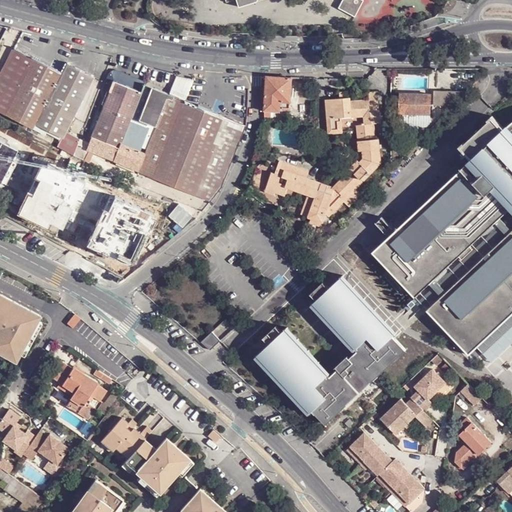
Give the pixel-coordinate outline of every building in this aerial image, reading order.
[(364,0),(363,0),(347,0),(343,0),(339,7),(355,16),(364,0)] [(62,71),(14,50),(0,77),(0,111),(34,128),(36,124),(64,137),(67,131),(96,76),(68,62),(62,71)] [(281,76),(267,76),(265,110),(281,111),(281,101),(291,102),(293,78),(290,78),(281,76)] [(116,81),(92,137),(118,148),(120,142),(122,142),(138,149),(146,130),(130,124),(142,92),(116,81)] [(155,126),(168,93),(150,86),(138,119),(155,126)] [(435,106),(451,106),(462,95),(463,96),(468,90),(436,90),(435,106)] [(354,97),(351,97),(341,98),(326,100),(329,134),(345,132),(343,118),(354,116),(355,117),(364,117),(365,124),(375,123),(382,122),(381,107),(379,107),(379,91),(369,91),(370,98),(355,100),(354,97)] [(432,94),(402,92),(402,112),(404,112),(431,113),(432,94)] [(145,151),(139,171),(209,200),(221,185),(244,124),(168,93),(155,126),(145,151)] [(399,227),(371,254),(470,354),(478,346),(483,352),(511,323),(511,112),(508,115),(502,119),(496,124),(483,113),(453,146),(479,170),(476,172),(463,160),(456,168),(456,169),(399,227)] [(431,113),(404,112),(402,121),(406,126),(426,126),(432,121),(431,113)] [(376,139),(375,123),(365,124),(358,125),(359,141),(376,139)] [(118,148),(92,137),(87,149),(113,160),(118,148)] [(381,138),(376,139),(359,141),(360,150),(363,151),(364,159),(361,162),(370,171),(363,178),(352,168),(334,187),(336,189),(334,194),(335,194),(328,214),(331,216),(346,202),(351,206),(363,195),(358,189),(383,162),(381,138)] [(8,143),(7,144),(0,141),(0,170),(10,172),(16,173),(18,163),(20,151),(16,151),(8,148),(8,143)] [(8,142),(7,144),(8,143),(8,148),(16,151),(18,145),(8,142)] [(118,148),(113,160),(139,171),(145,151),(138,149),(122,142),(120,142),(118,148)] [(62,172),(75,154),(73,153),(58,144),(47,163),(58,169),(62,172)] [(86,150),(79,146),(78,145),(73,153),(75,154),(82,158),(86,150)] [(370,171),(361,162),(359,159),(352,168),(363,178),(370,171)] [(325,223),(328,214),(335,194),(334,194),(336,189),(334,187),(329,185),(329,184),(309,176),(310,171),(282,160),(276,174),(273,173),(268,188),(276,192),(286,195),(289,188),(309,194),(317,198),(309,217),(313,218),(322,221),(325,223)] [(58,169),(47,163),(41,172),(52,179),(58,169)] [(393,221),(399,227),(456,169),(456,168),(450,163),(393,221)] [(52,179),(59,183),(64,174),(62,172),(58,169),(52,179)] [(302,213),(309,217),(317,198),(309,194),(302,213)] [(378,218),(372,225),(383,236),(390,230),(378,218)] [(43,235),(46,228),(40,224),(36,231),(43,235)] [(269,344),(255,357),(309,414),(313,411),(326,425),(341,411),(406,350),(393,336),(397,332),(343,275),(330,287),(316,300),(312,304),(354,350),(329,373),(287,327),(282,332),(269,344)] [(324,281),(310,293),(316,300),(330,287),(324,281)] [(0,327),(2,329),(0,332),(0,339),(3,342),(1,345),(0,347),(0,349),(6,353),(5,355),(13,359),(17,351),(22,354),(40,321),(42,316),(0,293),(0,327)] [(76,312),(74,316),(80,321),(83,317),(76,312)] [(74,316),(70,322),(76,326),(80,321),(74,316)] [(44,323),(40,321),(22,354),(27,356),(44,323)] [(276,325),(263,338),(269,344),(282,332),(276,325)] [(212,331),(203,340),(211,349),(220,341),(212,331)] [(18,362),(22,354),(17,351),(13,359),(18,362)] [(64,383),(74,368),(62,360),(52,374),(64,383)] [(68,403),(89,418),(96,407),(87,400),(92,393),(101,400),(108,391),(97,384),(98,382),(75,367),(74,368),(64,383),(76,391),(73,396),(68,403)] [(402,398),(381,418),(395,434),(415,417),(425,429),(433,422),(425,412),(433,405),(430,401),(448,385),(436,371),(417,387),(421,391),(413,398),(407,404),(402,398)] [(76,391),(64,383),(61,387),(73,396),(76,391)] [(464,390),(463,391),(477,406),(484,399),(470,385),(464,390)] [(11,410),(0,426),(0,428),(10,435),(6,441),(8,447),(14,446),(20,450),(26,454),(39,436),(30,430),(28,433),(22,429),(17,426),(19,423),(23,417),(11,410)] [(469,416),(462,422),(467,427),(460,436),(467,442),(458,451),(457,462),(462,467),(478,452),(480,454),(493,442),(474,421),(469,416)] [(126,423),(120,418),(100,440),(112,451),(116,446),(127,458),(125,460),(132,467),(140,474),(159,492),(179,470),(189,458),(167,437),(155,449),(144,439),(150,431),(145,427),(138,434),(132,428),(136,425),(130,419),(126,423)] [(43,430),(39,436),(26,454),(35,461),(41,451),(60,464),(71,449),(51,436),(43,430)] [(362,463),(379,447),(365,432),(348,449),(362,463)] [(379,447),(362,463),(367,469),(370,465),(379,474),(380,472),(392,461),(379,447)] [(462,467),(465,470),(480,454),(478,452),(462,467)] [(193,461),(189,458),(179,470),(183,473),(193,461)] [(392,461),(380,472),(390,482),(387,485),(392,491),(411,473),(395,458),(392,461)] [(132,467),(125,460),(121,463),(129,470),(132,467)] [(35,511),(45,499),(0,466),(0,487),(22,504),(15,511),(35,511)] [(511,467),(497,481),(509,493),(511,491),(511,490),(511,467)] [(411,473),(392,491),(412,511),(423,503),(425,488),(411,473)] [(156,495),(159,492),(140,474),(137,477),(156,495)] [(108,511),(120,496),(97,479),(72,511),(108,511)] [(227,511),(200,487),(180,509),(183,511),(227,511)] [(115,511),(125,499),(120,496),(108,511),(115,511)]
